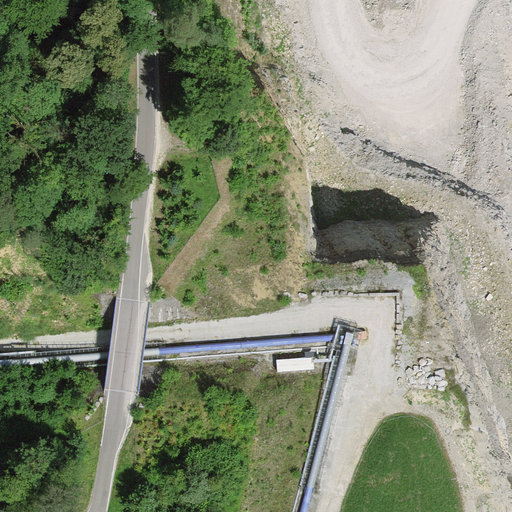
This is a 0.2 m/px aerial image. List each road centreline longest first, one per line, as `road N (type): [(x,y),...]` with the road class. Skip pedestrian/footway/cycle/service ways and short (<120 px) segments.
road 1 (unclassified): [(93,511),(145,106),(141,0)]
road 2 (track): [(119,348),(394,333)]
